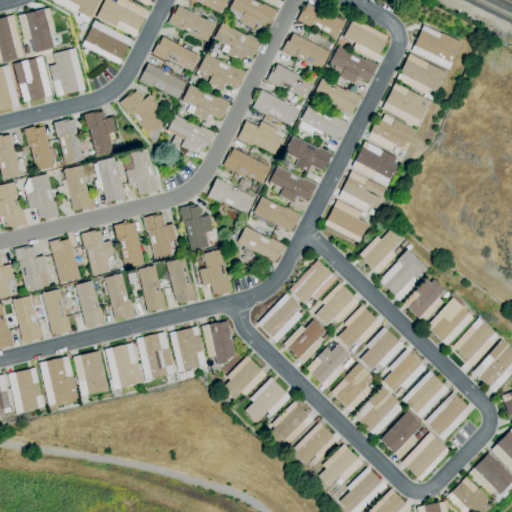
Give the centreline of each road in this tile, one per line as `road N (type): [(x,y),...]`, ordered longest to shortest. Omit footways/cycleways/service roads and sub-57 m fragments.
road 1 (residential): [(14,0),(387,20),(397,41),(274,281),(233,302),(0,360)]
road 2 (residential): [(233,302),(244,331),(404,487),(426,491),(435,484),(485,431),(487,410),(304,229)]
road 3 (residential): [(0,240),(170,199),(195,185),(292,0)]
road 4 (residential): [(163,0),(117,86),(0,121)]
